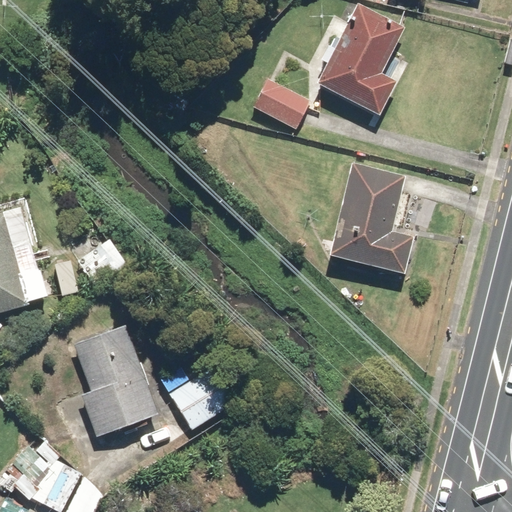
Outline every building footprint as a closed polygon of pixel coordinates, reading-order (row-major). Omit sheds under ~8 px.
[(405,30),(353,5),(312,89),(377,120),(395,83),(382,77),(405,30)] [(266,79),(250,110),(294,133),(310,102),(266,79)] [(402,174),(348,163),(329,262),(405,277),(413,237),(390,233),(402,174)] [(19,209),(0,214),(0,312),(46,299),(19,209)] [(68,249),(93,290),(127,269),(101,228),(68,249)] [(123,326),(71,345),(88,392),(78,396),(94,439),(157,416),(123,326)] [(168,397),(189,432),(232,406),(211,371),(168,397)] [(27,446),(14,463),(39,482),(61,454),(44,441),(36,452),(27,446)] [(53,511),(61,511),(81,473),(57,461),(36,504),(53,511)]
